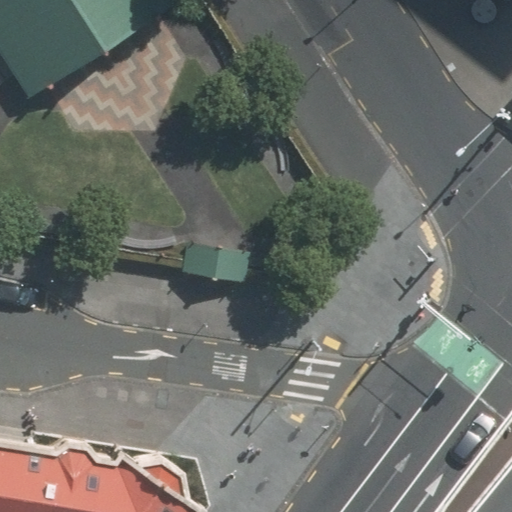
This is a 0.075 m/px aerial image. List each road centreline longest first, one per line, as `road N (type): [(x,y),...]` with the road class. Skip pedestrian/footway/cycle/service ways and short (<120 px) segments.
road 1 (residential): [(0,333),(314,379),(462,415)]
road 2 (secondary): [(511,238),(349,0)]
